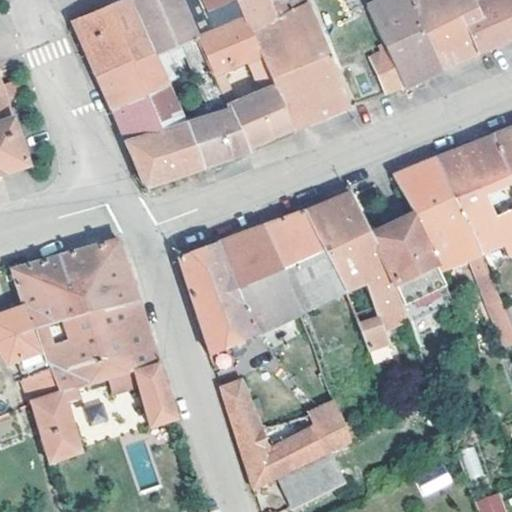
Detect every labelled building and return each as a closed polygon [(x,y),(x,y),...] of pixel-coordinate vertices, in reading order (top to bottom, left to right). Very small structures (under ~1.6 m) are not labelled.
[(151,52),(127,0),(114,0),(70,19),(85,54),(95,75),(151,52)] [(187,19),(178,0),(127,0),(151,52),(153,56),(155,54),(193,40),(196,38),(187,19)] [(244,17),(236,0),(232,0),(205,11),(187,19),(196,38),(244,17)] [(200,0),(205,11),(232,0),(200,0)] [(250,31),(252,30),(306,0),(236,0),(244,17),(250,31)] [(348,103),(307,0),(306,0),(252,30),(260,53),(273,85),(275,84),(292,127),(314,117),(348,103)] [(374,0),(365,5),(384,47),(400,83),(401,84),(420,76),(440,66),(409,0),(374,0)] [(409,0),(440,66),(461,57),(479,49),(468,25),(484,17),(476,0),(409,0)] [(511,0),(476,0),(484,17),(468,25),(479,49),(507,37),(511,35),(511,0)] [(260,53),(252,30),(250,31),(244,17),(196,38),(193,40),(211,75),(247,58),(260,53)] [(367,55),(383,89),(400,83),(384,47),(367,55)] [(169,83),(155,54),(153,56),(151,52),(95,75),(102,92),(110,109),(169,83)] [(273,85),(260,53),(247,58),(260,90),(273,85)] [(125,142),(186,123),(169,83),(110,109),(125,142)] [(275,84),(273,85),(260,90),(226,105),(228,109),(230,108),(245,148),(267,138),(292,127),(275,84)] [(18,95),(4,100),(9,114),(23,110),(18,95)] [(0,123),(11,120),(4,100),(0,101),(0,123)] [(230,108),(228,109),(186,123),(202,165),(222,159),(246,151),(245,148),(230,108)] [(0,172),(25,165),(11,120),(0,123),(0,172)] [(202,165),(186,123),(125,142),(144,185),(202,165)] [(511,125),(489,133),(511,191),(511,125)] [(459,145),(433,155),(478,249),(500,240),(506,252),(511,250),(511,191),(489,133),(459,145)] [(478,249),(433,155),(410,165),(392,173),(410,211),(413,217),(435,266),(478,249)] [(326,200),(304,209),(341,290),(362,281),(382,327),(405,316),(399,300),(392,284),(369,236),(366,230),(346,191),(326,200)] [(341,290),(304,209),(261,225),(297,311),(341,290)] [(413,217),(410,211),(366,230),(369,236),(413,217)] [(413,217),(369,236),(392,284),(399,300),(442,282),(435,266),(413,217)] [(223,239),(215,242),(255,331),(297,311),(261,225),(253,228),(223,239)] [(118,237),(58,255),(66,281),(74,278),(85,312),(137,296),(129,272),(118,237)] [(255,331),(215,242),(176,257),(208,354),(255,331)] [(11,268),(22,306),(26,305),(33,327),(39,325),(85,312),(74,278),(66,281),(58,255),(38,261),(11,268)] [(504,343),(511,339),(511,329),(497,296),(486,269),(475,274),(504,343)] [(442,282),(399,300),(405,316),(406,318),(449,299),(442,282)] [(497,296),(511,329),(511,289),(497,296)] [(85,312),(39,325),(54,372),(106,354),(152,342),(148,330),(145,321),(137,296),(85,312)] [(22,306),(0,313),(0,353),(6,363),(40,351),(33,327),(26,305),(22,306)] [(158,361),(152,342),(106,354),(54,372),(61,392),(74,388),(119,373),(133,369),(158,361)] [(162,372),(158,361),(133,369),(136,377),(140,387),(164,379),(162,372)] [(54,394),(46,368),(30,374),(38,399),(54,394)] [(136,377),(133,369),(119,373),(122,382),(136,377)] [(325,449),(350,437),(334,400),(321,406),(261,428),(240,378),(219,385),(253,486),(276,474),(325,449)] [(61,392),(54,394),(38,399),(29,402),(48,461),(82,449),(66,402),(77,398),(74,388),(61,392)] [(144,402),(151,425),(176,416),(168,394),(144,402)] [(470,480),(484,475),(474,446),(460,451),(470,480)] [(325,449),(276,474),(290,503),(340,478),(325,449)] [(422,498),(453,484),(443,463),(413,477),(422,498)] [(474,502),(478,511),(506,511),(498,492),(474,502)]
